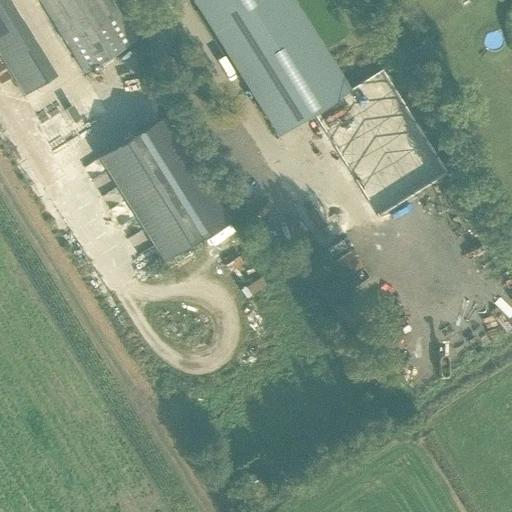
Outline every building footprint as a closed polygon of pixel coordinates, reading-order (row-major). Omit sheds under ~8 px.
[(37,0),(82,72),(133,40),(108,0),(37,0)] [(190,0),(276,136),(346,92),(288,0),(190,0)] [(0,26),(10,20),(2,9),(0,10),(0,26)] [(413,66),(406,71),(412,80),(419,75),(413,66)] [(117,110),(98,119),(110,142),(128,133),(117,110)] [(157,260),(221,220),(157,118),(93,158),(157,260)] [(249,277),(252,287),(271,281),(267,271),(249,277)]
